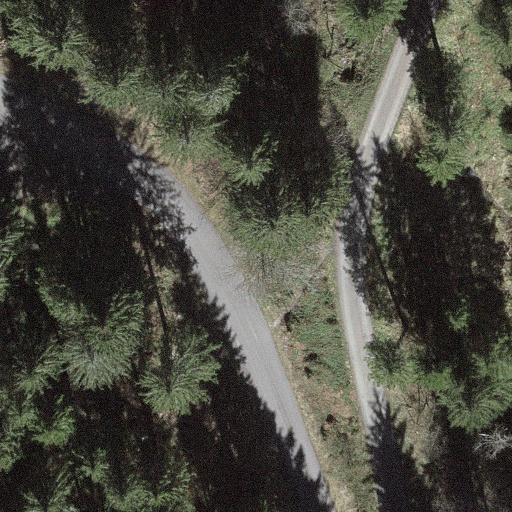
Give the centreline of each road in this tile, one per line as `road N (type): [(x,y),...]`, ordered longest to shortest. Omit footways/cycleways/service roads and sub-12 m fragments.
road 1 (track): [(0,88),(157,198),(261,355),(322,511)]
road 2 (track): [(390,511),(360,284),(360,188),(430,0)]
